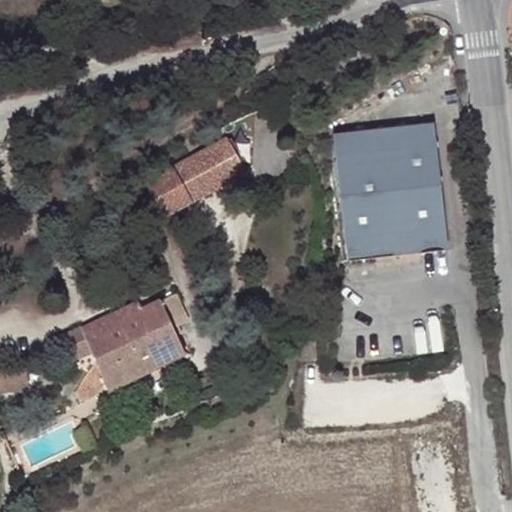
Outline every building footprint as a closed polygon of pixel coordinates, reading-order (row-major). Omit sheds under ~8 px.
[(445,126),(341,144),(359,272),(463,256),(445,126)] [(233,149),(155,192),(174,225),(251,183),(233,149)] [(153,297),(111,318),(136,374),(178,353),(168,331),(158,307),(153,297)] [(174,300),(158,307),(168,331),(185,323),(174,300)] [(111,318),(108,313),(75,328),(88,356),(92,365),(70,393),(76,404),(136,374),(111,318)] [(88,356),(75,328),(53,338),(66,366),(88,356)] [(0,393),(21,392),(19,370),(0,371),(0,393)]
